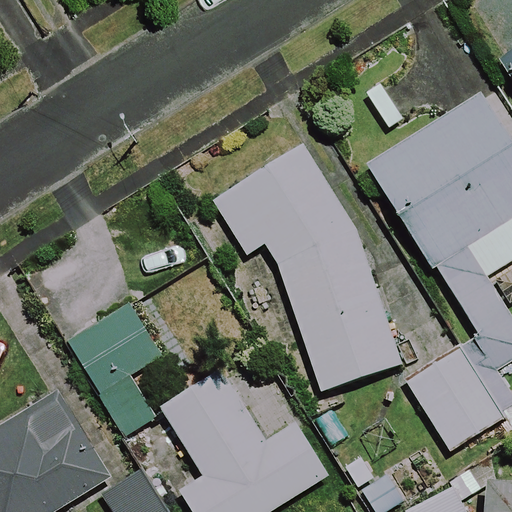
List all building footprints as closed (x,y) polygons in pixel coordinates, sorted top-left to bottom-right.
[(511,58),(500,65),(511,85),(511,58)] [(456,351),(503,423),(511,437),(511,403),(511,404),(494,376),(511,364),(511,324),(484,282),(511,263),(511,152),(478,99),(366,171),(474,339),(456,351)] [(332,189),(319,157),(216,197),(240,260),(267,250),(323,397),(400,368),(332,189)] [(135,313),(103,330),(68,348),(120,445),(155,427),(129,379),(161,362),(135,313)] [(503,423),(456,351),(403,385),(450,457),(503,423)] [(264,447),(220,376),(160,414),(202,483),(179,498),(187,511),(276,511),(326,482),(293,429),(264,447)] [(0,511),(62,511),(106,485),(51,398),(0,430),(0,511)] [(165,511),(143,475),(101,501),(108,511),(165,511)] [(511,511),(511,491),(487,489),(485,511),(511,511)] [(459,511),(451,495),(417,511),(459,511)]
